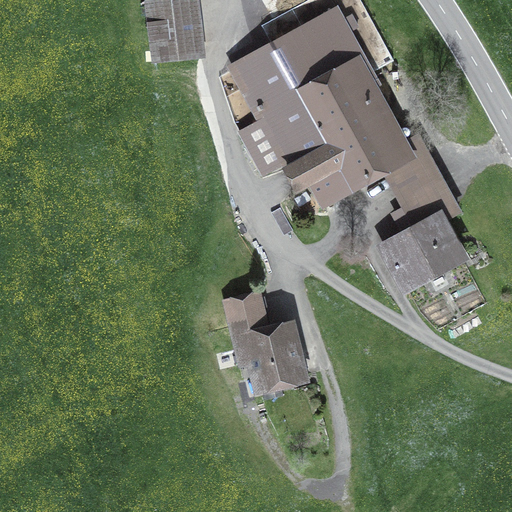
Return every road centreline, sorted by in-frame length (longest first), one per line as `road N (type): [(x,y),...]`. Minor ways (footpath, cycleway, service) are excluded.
road 1 (track): [(280,258),(342,438),(339,483),(322,493),(299,484),(261,433),(235,377)]
road 2 (track): [(419,334),(374,255),(365,214),(372,195)]
road 3 (tertiary): [(435,0),(511,130)]
